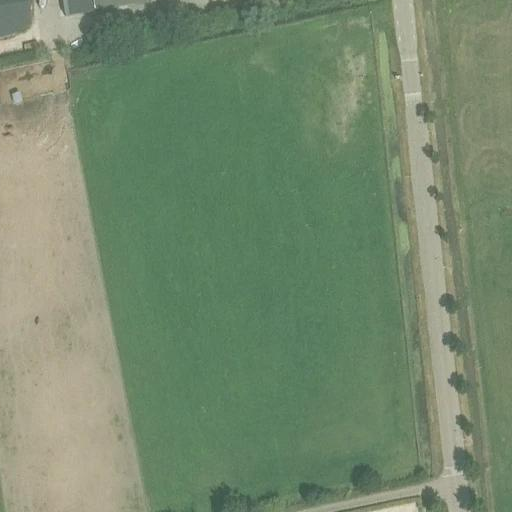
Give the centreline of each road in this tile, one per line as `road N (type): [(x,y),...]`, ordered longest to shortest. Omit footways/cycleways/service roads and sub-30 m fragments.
road 1 (tertiary): [(460,511),(402,0)]
road 2 (track): [(457,483),(323,511)]
